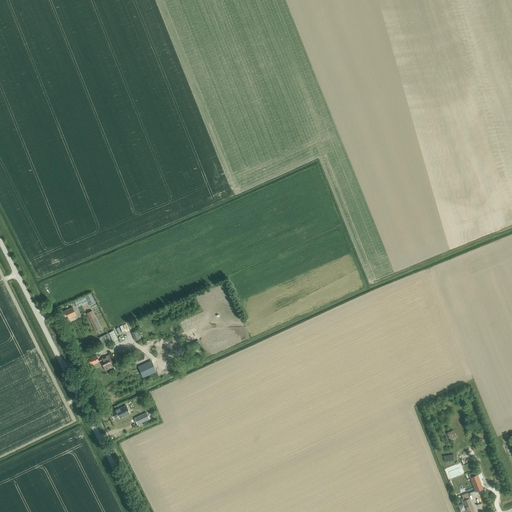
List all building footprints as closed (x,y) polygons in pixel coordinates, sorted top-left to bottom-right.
[(92,295),(87,298),(90,305),(95,303),(92,295)] [(86,298),(75,301),(77,306),(88,303),(86,298)] [(68,316),(69,319),(76,315),(73,307),(61,313),(63,318),(68,316)] [(101,329),(92,311),(87,314),(96,332),(101,329)] [(114,331),(109,333),(113,341),(118,339),(114,331)] [(187,339),(199,335),(197,331),(186,334),(187,339)] [(103,345),(112,341),(108,333),(99,337),(103,345)] [(96,355),(86,360),(88,366),(93,363),(94,366),(95,368),(100,366),(99,365),(103,364),(103,365),(106,371),(113,367),(115,366),(116,366),(121,364),(118,357),(114,359),(115,359),(112,361),(109,355),(102,358),(103,360),(99,362),(96,355)] [(151,362),(139,367),(143,377),(156,371),(151,362)] [(114,418),(119,417),(120,419),(130,414),(126,406),(119,409),(116,410),(116,411),(112,413),(114,418)] [(149,419),(146,413),(134,418),(138,425),(149,419)] [(450,472),(451,476),(462,473),(460,468),(450,472)] [(476,471),(469,474),(476,492),(483,489),(476,471)] [(467,511),(469,511),(468,511),(474,511),(467,493),(462,495),(464,501),(463,501),(464,503),(458,506),(460,511),(466,510),(466,511),(467,511)]
